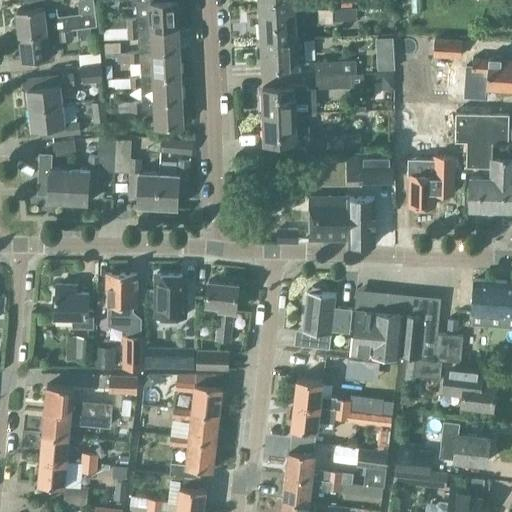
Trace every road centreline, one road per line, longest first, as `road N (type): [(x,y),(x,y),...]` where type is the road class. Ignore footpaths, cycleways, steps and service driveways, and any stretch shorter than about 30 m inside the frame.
road 1 (residential): [(243,511),(275,253)]
road 2 (residential): [(0,500),(22,246)]
road 3 (residential): [(214,249),(204,0)]
road 4 (residential): [(275,253),(511,260)]
road 5 (residential): [(22,246),(214,249)]
